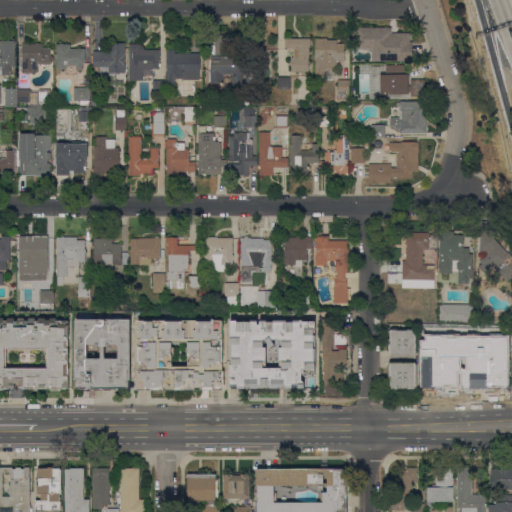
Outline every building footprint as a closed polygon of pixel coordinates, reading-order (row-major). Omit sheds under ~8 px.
[(392,27),(392,32),(410,32),(410,42),(413,42),(413,61),(372,61),(372,49),(358,49),(358,27),(392,27)] [(310,38),(310,57),(309,57),(309,71),(292,71),(291,57),(294,57),(294,49),(285,49),(285,38),(310,38)] [(325,67),(325,78),(316,78),(316,38),(327,38),(327,40),(337,40),(337,43),(345,43),(345,61),(337,61),(337,67),(325,67)] [(15,67),(11,67),(11,75),(0,75),(0,84),(1,84),(1,104),(0,104),(0,40),(15,40),(15,67)] [(71,43),(71,48),(85,48),(85,61),(84,63),(84,64),(83,64),(83,69),(77,69),(77,65),(66,65),(66,69),(57,69),(57,43),(60,43),(61,42),(64,42),(65,44),(71,43)] [(36,44),(36,43),(42,43),(43,43),(43,48),(51,48),(50,64),(38,64),(38,71),(37,71),(37,73),(35,74),(27,74),(27,73),(25,73),(25,71),(22,71),(22,44),(23,44),(36,44)] [(116,73),(116,80),(124,80),(124,85),(110,85),(110,76),(99,76),(99,66),(94,66),(93,51),(110,51),(110,43),(126,43),(126,72),(121,72),(120,73),(118,73),(116,73)] [(145,49),(161,49),(161,56),(159,56),(159,68),(153,68),(153,69),(153,75),(143,75),(143,80),(129,80),(129,43),(140,43),(142,44),(143,45),(144,46),(145,47),(145,49)] [(175,49),(175,53),(200,53),(200,79),(183,79),(183,78),(175,78),(175,87),(174,87),(173,88),(169,88),(168,87),(168,86),(167,86),(167,49),(175,49)] [(241,56),(241,67),(252,67),(252,84),(234,84),(234,73),(223,73),(223,82),(211,82),(209,82),(209,70),(211,70),(211,69),(209,69),(209,59),(211,59),(211,56),(241,56)] [(381,94),(381,77),(373,77),(373,65),(405,64),(405,74),(409,74),(409,85),(410,85),(410,79),(425,79),(425,95),(411,96),(411,92),(409,92),(409,94),(387,94),(381,94)] [(290,76),(290,89),(278,89),(278,76),(290,76)] [(349,79),(349,92),(346,92),(346,98),(338,98),(338,79),(349,79)] [(165,80),(165,92),(153,92),(153,80),(165,80)] [(90,87),(90,104),(80,104),(80,100),(74,100),(74,87),(90,87)] [(17,88),(17,106),(5,106),(5,88),(17,88)] [(29,102),(18,102),(18,89),(29,89),(29,91),(29,102)] [(39,89),(51,89),(51,103),(39,103),(39,89)] [(428,126),(428,129),(427,130),(427,133),(400,133),(400,129),(395,129),(395,126),(390,126),(390,117),(399,117),(399,107),(398,107),(397,101),(427,101),(427,126),(428,126)] [(47,107),(47,121),(39,120),(39,123),(32,123),(32,120),(30,120),(30,119),(28,118),(29,106),(47,107)] [(257,126),(245,127),(245,115),(244,115),(244,106),(257,106),(257,115),(257,126)] [(184,122),(184,107),(190,107),(190,110),(199,110),(200,122),(185,122),(184,122)] [(27,120),(18,120),(18,111),(27,112),(27,120)] [(90,121),(78,121),(78,111),(90,111),(90,121)] [(154,124),(154,112),(165,112),(165,124),(154,124)] [(117,116),(117,114),(126,114),(126,116),(127,116),(127,130),(116,130),(116,116),(117,116)] [(226,115),(226,127),(214,127),(214,115),(226,115)] [(288,115),(288,127),(276,128),(276,115),(288,115)] [(331,116),(331,126),(320,126),(320,116),(331,116)] [(385,124),(384,136),(370,136),(371,124),(385,124)] [(235,135),(235,132),(248,132),(248,139),(253,139),(253,155),(257,155),(257,165),(249,165),(249,174),(238,174),(238,170),(229,170),(229,135),(235,135)] [(270,132),(270,146),(282,146),(282,157),(288,157),(288,167),(273,167),(273,175),(259,175),(259,132),(270,132)] [(35,135),(52,135),(52,148),(47,148),(47,164),(51,164),(51,175),(18,175),(17,133),(35,133),(35,135)] [(220,173),(199,174),(199,169),(198,169),(198,167),(199,167),(199,163),(199,158),(198,158),(198,154),(199,154),(199,153),(196,153),(196,144),(199,144),(199,133),(214,133),(214,140),(216,140),(216,142),(221,142),(221,159),(226,159),(226,166),(220,166),(220,173)] [(318,143),(318,149),(319,149),(319,162),(309,162),(309,164),(308,164),(309,174),(305,174),(305,175),(298,175),(298,170),(290,170),(290,144),(292,144),(291,135),(301,135),(301,149),(312,149),(312,143),(318,143)] [(153,173),(140,173),(140,175),(129,174),(129,136),(142,136),(142,158),(151,158),(151,147),(159,147),(159,154),(160,154),(160,156),(159,156),(159,167),(153,167),(153,173)] [(349,160),(348,160),(348,175),(336,175),(336,170),(320,171),(320,161),(325,161),(325,152),(336,152),(336,136),(348,136),(348,140),(349,160)] [(107,139),(115,139),(115,147),(119,147),(119,166),(127,166),(127,173),(104,173),(104,175),(101,175),(101,176),(98,176),(98,175),(94,175),(94,173),(93,173),(93,171),(94,171),(94,146),(96,146),(96,137),(107,137),(107,139)] [(165,147),(165,140),(167,140),(167,138),(177,138),(177,142),(185,142),(185,149),(189,149),(189,161),(196,161),(196,171),(179,171),(179,175),(167,175),(167,147),(165,147)] [(373,140),(382,140),(382,149),(373,149),(373,140)] [(88,159),(86,159),(86,172),(74,172),(74,170),(70,170),(70,175),(56,175),(56,142),(88,142),(88,159)] [(392,164),(392,167),(396,167),(396,152),(390,152),(390,142),(418,142),(418,171),(413,171),(413,177),(392,177),(392,182),(378,182),(378,184),(370,184),(370,182),(369,182),(369,164),(392,164)] [(365,163),(351,162),(351,147),(365,147),(365,163)] [(0,150),(16,150),(16,174),(6,174),(6,171),(0,171),(0,150)] [(475,238),(501,284),(511,277),(511,260),(493,227),(475,238)] [(440,231),(454,231),(454,234),(463,234),(463,247),(469,247),(469,253),(473,253),(473,276),(459,276),(459,261),(461,261),(461,259),(451,259),(451,270),(452,270),(452,272),(440,272),(440,231)] [(403,261),(406,261),(406,232),(429,233),(429,249),(423,249),(423,265),(429,265),(429,267),(435,267),(435,280),(402,279),(403,261)] [(347,247),(349,248),(349,252),(347,253),(347,272),(346,272),(347,302),(333,302),(333,287),(334,287),(334,272),(335,272),(335,259),(326,260),(326,265),(316,265),(315,236),(317,236),(317,235),(329,235),(329,240),(347,240),(347,247)] [(1,236),(11,236),(11,261),(7,261),(7,267),(3,270),(0,270),(0,238),(2,238),(1,236)] [(214,236),(214,238),(233,238),(233,254),(234,255),(234,258),(233,259),(233,264),(229,264),(229,270),(211,270),(211,264),(205,264),(205,236),(214,236)] [(308,262),(302,262),(303,276),(295,276),(295,264),(284,265),(284,237),(296,237),(296,236),(312,236),(312,248),(307,248),(308,262)] [(46,237),(46,247),(48,246),(48,267),(32,267),(32,273),(20,273),(20,237),(46,237)] [(57,237),(75,237),(75,240),(85,240),(85,248),(86,248),(86,261),(79,261),(79,276),(89,276),(89,297),(79,297),(79,283),(77,283),(77,282),(64,282),(64,285),(58,285),(58,275),(57,275),(57,237)] [(178,237),(178,245),(198,245),(198,250),(189,250),(189,269),(185,269),(185,288),(168,288),(168,280),(167,280),(167,271),(168,271),(168,249),(167,249),(167,237),(178,237)] [(272,240),(272,260),(273,260),(273,264),(272,264),(272,271),(264,271),(264,266),(251,266),(251,265),(242,265),(242,237),(264,237),(264,240),(272,240)] [(113,238),(113,243),(122,243),(122,264),(114,264),(114,273),(95,273),(95,264),(94,264),(94,238),(113,238)] [(161,238),(161,258),(151,258),(151,264),(140,264),(140,263),(131,263),(131,238),(161,238)] [(165,273),(165,284),(164,284),(164,292),(153,292),(153,273),(165,273)] [(200,275),(200,288),(190,288),(189,275),(200,275)] [(128,279),(128,292),(115,292),(115,279),(128,279)] [(239,282),(239,295),(238,295),(238,309),(228,309),(227,295),(225,295),(225,282),(239,282)] [(54,290),(54,308),(40,308),(40,290),(54,290)] [(276,290),(276,307),(257,307),(257,290),(276,290)] [(313,292),(313,304),(302,304),(302,292),(313,292)] [(472,304),(472,305),(474,305),(474,320),(472,320),(472,321),(462,321),(462,320),(439,320),(440,305),(442,305),(442,303),(472,304)] [(0,390),(0,317),(4,317),(4,319),(9,319),(9,317),(15,317),(15,320),(19,320),(19,317),(25,317),(25,319),(29,319),(29,317),(36,317),(36,320),(39,320),(39,317),(46,317),(46,319),(51,319),(51,317),(57,317),(57,320),(69,320),(69,324),(70,324),(70,345),(69,345),(69,347),(70,347),(70,388),(61,388),(61,390),(52,390),(52,388),(38,388),(38,389),(29,389),(29,388),(25,388),(25,390),(10,390),(10,388),(3,388),(3,390),(0,390)] [(76,389),(77,319),(132,319),(131,389),(76,389)] [(339,319),(339,328),(335,328),(335,334),(347,333),(347,344),(334,344),(334,345),(332,345),(332,350),(347,350),(347,366),(351,366),(351,381),(336,381),(336,378),(324,379),(324,360),(323,360),(323,351),(322,351),(322,319),(339,319)] [(138,390),(138,320),(224,320),(224,371),(225,371),(225,390),(218,390),(218,392),(206,392),(206,390),(189,390),(189,392),(179,392),(178,390),(138,390)] [(238,388),(238,386),(231,386),(231,364),(232,364),(232,357),(231,357),(231,320),(238,320),(238,321),(251,322),(251,320),(257,320),(257,324),(260,324),(260,320),(303,320),(303,321),(316,321),(316,371),(311,371),(311,369),(302,369),(302,379),(305,382),(305,388),(286,388),(286,387),(281,387),(281,388),(272,388),(272,386),(258,386),(258,388),(252,388),(252,387),(245,387),(245,388),(238,388)] [(511,337),(495,337),(495,326),(511,326),(511,337)] [(390,352),(389,352),(389,339),(390,339),(390,330),(391,330),(391,329),(398,329),(398,330),(408,330),(408,329),(416,329),(416,352),(416,354),(390,354),(390,352)] [(461,332),(461,343),(472,343),(472,347),(474,347),(474,348),(478,348),(478,366),(479,366),(479,380),(468,380),(468,373),(466,373),(466,371),(460,371),(460,376),(451,376),(451,332),(461,332)] [(508,342),(508,354),(506,354),(506,359),(505,359),(505,382),(486,382),(486,342),(508,342)] [(439,350),(439,349),(447,349),(447,367),(448,367),(448,382),(437,382),(437,370),(428,370),(428,378),(420,378),(420,351),(439,350)] [(416,362),(416,364),(417,364),(417,386),(416,386),(416,387),(415,387),(414,388),(408,389),(408,387),(398,388),(398,389),(394,390),(391,388),(391,385),(390,385),(390,377),(389,377),(390,364),(390,363),(416,362)] [(409,509),(391,509),(391,490),(399,490),(399,467),(404,467),(404,466),(407,466),(407,467),(417,467),(417,482),(413,482),(413,491),(409,491),(409,509)] [(0,511),(0,468),(1,468),(1,467),(13,467),(13,468),(17,468),(17,467),(22,467),(22,469),(25,468),(25,467),(30,467),(30,508),(33,508),(33,511),(0,511)] [(48,468),(48,467),(53,467),(53,468),(61,468),(61,470),(62,470),(62,511),(36,511),(36,500),(42,500),(42,494),(38,494),(38,485),(40,485),(40,477),(38,477),(38,468),(48,468)] [(110,468),(110,481),(113,481),(113,487),(110,487),(110,505),(104,505),(104,508),(93,508),(93,467),(110,468)] [(428,487),(433,487),(433,484),(436,484),(436,467),(454,467),(454,501),(436,501),(436,502),(433,502),(433,501),(428,501),(428,487)] [(478,494),(478,490),(484,490),(484,511),(462,511),(462,508),(458,508),(457,467),(472,467),(472,494),(478,494)] [(66,511),(66,468),(84,468),(84,499),(90,499),(90,511),(66,511)] [(121,497),(122,497),(122,491),(121,491),(121,485),(122,485),(122,479),(121,479),(121,476),(122,476),(122,468),(127,468),(140,468),(141,484),(140,484),(140,499),(146,499),(146,511),(122,511),(122,509),(121,509),(121,503),(122,503),(121,503),(121,497)] [(258,511),(258,486),(257,486),(257,468),(348,468),(348,511),(258,511)] [(492,468),(497,468),(497,469),(510,469),(510,468),(511,468),(511,489),(511,488),(492,488),(492,468)] [(226,473),(233,473),(233,475),(241,475),(241,473),(249,473),(249,475),(250,475),(250,481),(251,481),(251,484),(250,484),(250,485),(251,485),(251,488),(250,488),(250,490),(251,490),(251,492),(250,492),(250,495),(251,495),(251,497),(250,497),(250,498),(247,498),(248,499),(245,499),(245,498),(230,498),(230,499),(228,499),(228,498),(224,498),(224,497),(224,495),(224,493),(224,490),(224,484),(224,481),(224,478),(224,476),(224,475),(226,475),(226,473)] [(216,474),(216,500),(188,500),(188,474),(216,474)] [(489,511),(489,504),(495,504),(495,495),(511,494),(511,511),(489,511)] [(191,511),(191,507),(205,507),(205,501),(220,501),(220,511),(191,511)] [(425,511),(412,511),(413,503),(425,503),(425,511)]
